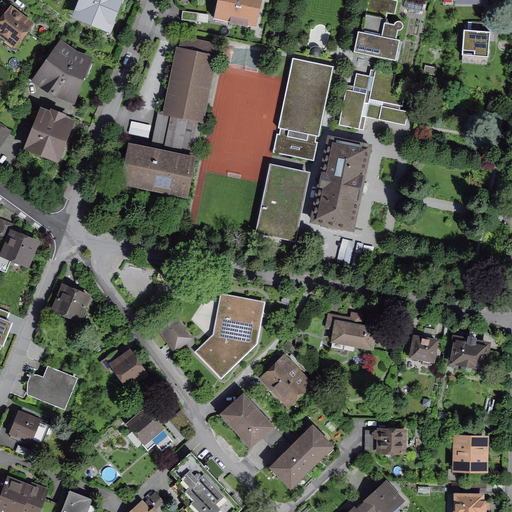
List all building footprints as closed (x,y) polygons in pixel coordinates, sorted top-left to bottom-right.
[(85,0),(79,15),(87,18),(85,23),(97,28),(99,23),(106,26),(107,24),(112,27),(122,0),(85,0)] [(257,28),(262,0),(217,0),(213,19),(257,28)] [(368,0),(362,32),(358,32),(354,52),(378,57),(378,60),(397,64),(402,40),(396,39),(398,31),(402,29),(402,24),(398,21),(394,25),(385,23),(387,13),(395,15),(398,1),(394,0),(368,0)] [(423,4),(406,0),(404,0),(404,7),(422,11),(423,4)] [(0,32),(7,38),(5,41),(12,47),(30,25),(20,17),(20,15),(18,14),(16,13),(14,13),(0,2),(0,32)] [(183,19),(209,21),(209,12),(183,11),(183,19)] [(464,30),(462,55),(488,58),(490,32),(464,30)] [(157,151),(193,159),(194,154),(200,120),(202,121),(215,57),(214,57),(216,45),(182,38),(179,50),(178,50),(165,113),(161,132),(157,151)] [(45,70),(40,84),(46,86),(46,87),(73,98),(87,62),(62,42),(49,62),(56,67),(53,72),(48,69),(47,69),(45,70)] [(322,50),(311,48),(309,52),(309,54),(321,57),(322,55),(322,50)] [(333,66),(292,58),(277,130),(273,152),(314,161),(318,139),(333,66)] [(393,88),(395,74),(371,69),(369,76),(356,73),(354,86),(347,85),(339,125),(363,130),(366,117),(405,125),(408,112),(402,110),(406,90),(393,88)] [(51,117),(43,114),(30,146),(55,156),(68,124),(60,121),(62,117),(52,113),(51,117)] [(150,126),(131,122),(129,132),(148,136),(150,126)] [(0,143),(9,132),(0,125),(0,143)] [(369,147),(330,139),(320,187),(313,220),(332,224),(352,228),(360,187),(369,147)] [(186,195),(193,159),(157,151),(130,145),(126,164),(122,182),(186,195)] [(305,172),(270,165),(256,232),(291,240),(305,172)] [(14,225),(7,222),(2,234),(9,237),(14,225)] [(35,242),(12,233),(4,254),(1,253),(0,254),(0,269),(6,272),(12,258),(26,263),(35,242)] [(358,270),(364,244),(343,238),(335,265),(358,270)] [(87,296),(64,287),(55,309),(83,320),(87,309),(83,307),(87,296)] [(224,323),(219,331),(216,331),(197,349),(223,376),(257,344),(254,341),(260,301),(225,294),(220,319),(224,323)] [(0,308),(0,318),(6,321),(9,312),(0,308)] [(334,329),(331,348),(343,350),(345,343),(372,348),(376,328),(360,326),(361,317),(351,315),(351,318),(329,314),(326,327),(334,329)] [(158,328),(175,350),(192,337),(175,315),(158,328)] [(0,318),(0,341),(3,342),(11,323),(6,321),(0,318)] [(455,338),(450,363),(461,365),(460,369),(471,372),(472,367),(483,369),(487,344),(481,343),(475,342),(476,337),(468,336),(467,340),(455,338)] [(437,341),(415,337),(414,342),(410,341),(409,346),(413,347),(411,356),(423,358),(422,363),(432,365),(432,360),(433,360),(437,341)] [(503,353),(489,350),(485,367),(500,370),(503,353)] [(145,373),(130,352),(122,358),(117,351),(102,362),(107,369),(114,365),(122,376),(118,378),(125,387),(145,373)] [(276,355),(259,371),(288,401),(310,381),(286,357),(282,361),(276,355)] [(65,410),(78,378),(47,365),(42,379),(38,377),(34,385),(32,384),(28,395),(65,410)] [(244,395),(222,413),(250,444),(261,435),(271,426),(271,425),(244,395)] [(20,413),(19,413),(10,437),(24,443),(26,438),(42,444),(49,425),(33,419),(36,412),(23,406),(20,413)] [(146,409),(129,424),(144,442),(142,444),(147,450),(158,441),(153,435),(162,428),(157,422),(160,419),(155,413),(152,416),(146,409)] [(181,410),(169,420),(181,434),(193,423),(181,410)] [(261,435),(281,457),(292,446),(272,424),(271,425),(271,426),(261,435)] [(281,457),(272,466),(291,486),(332,445),(313,426),(292,446),(281,457)] [(387,430),(365,430),(365,450),(403,451),(403,431),(396,430),(396,428),(387,428),(387,430)] [(470,439),(459,439),(458,466),(482,467),(483,440),(476,440),(476,436),(471,436),(470,439)] [(31,450),(18,445),(15,451),(28,457),(31,450)] [(225,487),(191,451),(170,471),(186,489),(184,492),(192,500),(189,503),(196,511),(234,511),(241,506),(224,489),(225,487)] [(0,511),(7,511),(19,483),(6,478),(5,482),(0,479),(0,511)] [(30,487),(19,483),(7,511),(38,511),(47,491),(31,485),(30,487)] [(379,511),(380,511),(379,511),(389,511),(389,510),(399,500),(385,485),(369,500),(370,502),(358,511),(354,507),(349,511),(379,511)] [(60,511),(86,511),(92,499),(69,490),(60,511)] [(133,511),(154,511),(153,510),(163,501),(156,493),(143,506),(142,505),(133,511)] [(486,511),(487,496),(457,496),(456,511),(486,511)]
